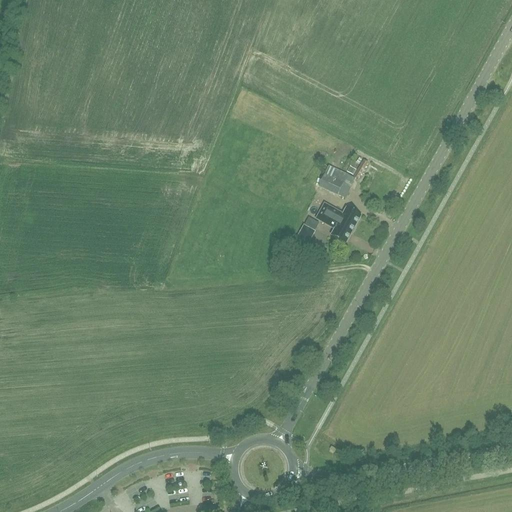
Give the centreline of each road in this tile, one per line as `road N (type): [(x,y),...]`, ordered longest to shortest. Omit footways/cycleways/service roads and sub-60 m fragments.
road 1 (tertiary): [(278,442),(511,26)]
road 2 (secondary): [(295,474),(354,480),(511,450)]
road 3 (secondary): [(235,457),(152,459),(62,511)]
